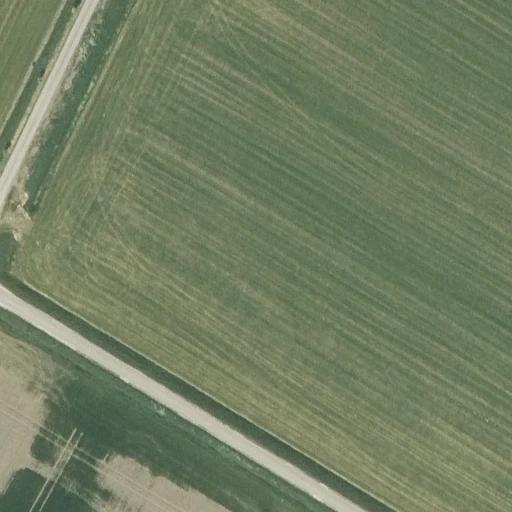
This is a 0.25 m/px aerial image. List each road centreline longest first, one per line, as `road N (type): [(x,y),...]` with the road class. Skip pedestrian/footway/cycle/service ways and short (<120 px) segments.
road 1 (unclassified): [(362,511),(0,288)]
road 2 (unclassified): [(0,196),(93,0)]
